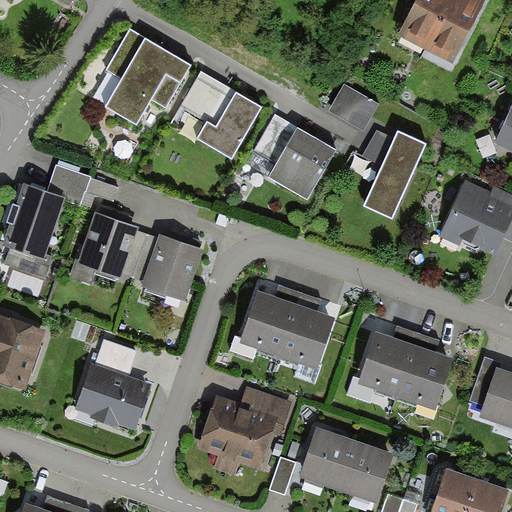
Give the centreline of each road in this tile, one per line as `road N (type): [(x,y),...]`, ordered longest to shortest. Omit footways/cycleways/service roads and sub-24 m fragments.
road 1 (residential): [(511,329),(242,239),(220,264),(142,494)]
road 2 (residential): [(0,440),(142,494)]
